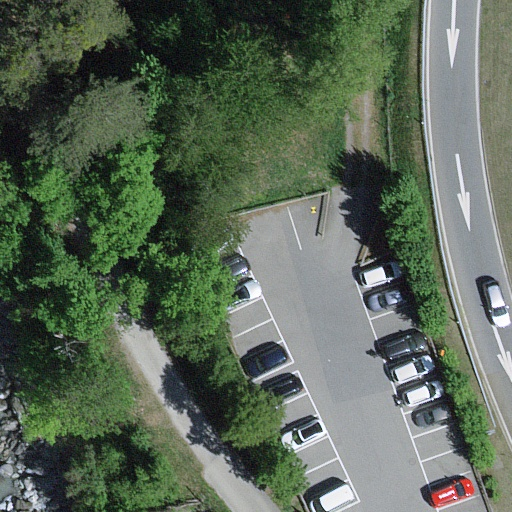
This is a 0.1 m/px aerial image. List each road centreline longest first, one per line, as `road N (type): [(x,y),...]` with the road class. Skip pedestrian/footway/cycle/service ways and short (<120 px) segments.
road 1 (track): [(255,511),(134,330),(0,9)]
road 2 (motorway): [(452,0),(458,181),(469,247),(511,375)]
